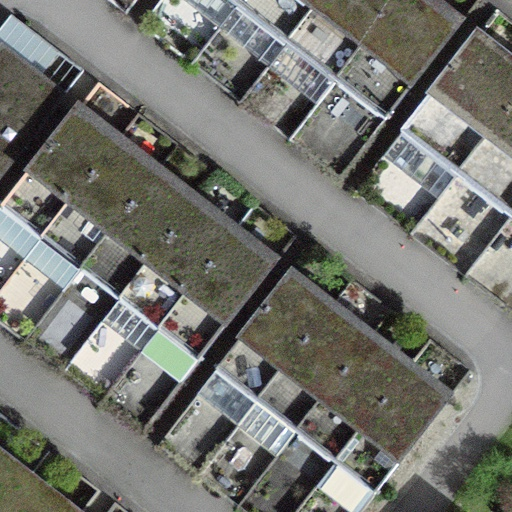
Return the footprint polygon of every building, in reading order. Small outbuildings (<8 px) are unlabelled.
[(457,28),(420,0),(227,0),(251,18),(300,56),(346,91),(385,121),(457,28)] [(400,133),(411,141),(470,187),(511,219),(511,72),(472,41),(400,133)] [(0,179),(60,103),(0,54),(0,179)] [(232,238),(74,115),(2,207),(34,231),(73,261),(112,291),(152,322),(160,329),(191,353),(200,360),(271,268),(232,238)] [(351,511),(361,511),(446,402),(287,280),(216,372),(247,396),(256,403),(237,427),(267,450),(276,457),(295,434),(324,456),(335,465),(318,486),(348,509),(351,511)] [(0,511),(61,511),(37,493),(16,477),(0,464),(0,511)]
